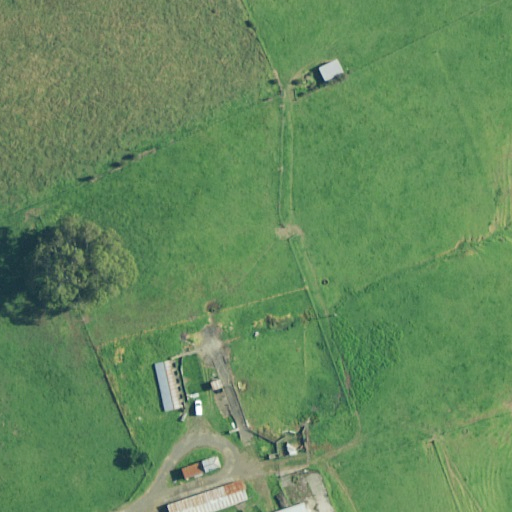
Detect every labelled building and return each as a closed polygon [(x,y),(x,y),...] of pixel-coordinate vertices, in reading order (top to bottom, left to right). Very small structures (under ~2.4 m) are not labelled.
[(346,72),(340,60),(322,68),(327,80),(346,72)] [(172,360),(154,364),(164,412),(182,408),(172,360)] [(223,467),(220,456),(185,467),(189,478),(223,467)] [(172,511),(213,511),(249,500),(242,479),(170,504),(172,511)] [(336,511),(331,494),(274,511),(336,511)]
